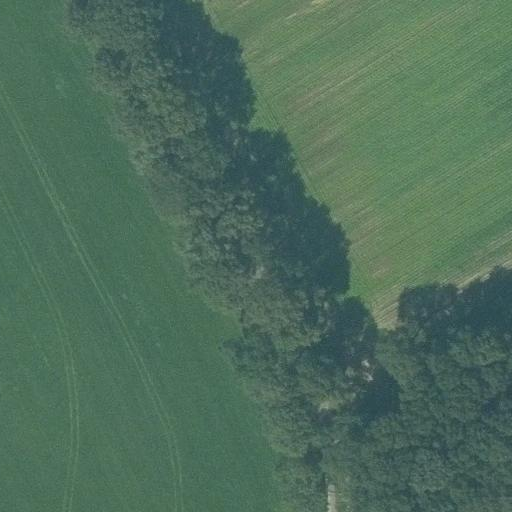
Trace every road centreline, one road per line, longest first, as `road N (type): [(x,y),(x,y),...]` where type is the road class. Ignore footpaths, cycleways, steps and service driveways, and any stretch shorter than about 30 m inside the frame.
road 1 (unclassified): [(335,511),(323,428),(297,366),(98,0)]
road 2 (track): [(308,393),(511,277)]
